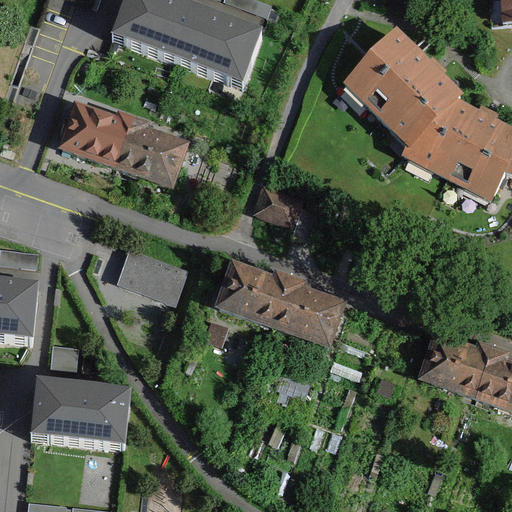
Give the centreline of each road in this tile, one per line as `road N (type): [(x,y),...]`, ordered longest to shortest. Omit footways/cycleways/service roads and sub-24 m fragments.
road 1 (residential): [(33,194),(48,233),(100,296),(150,396),(221,487),(253,511)]
road 2 (residential): [(511,345),(234,249)]
road 3 (residential): [(234,249),(340,0)]
road 4 (residential): [(20,193),(77,39),(113,0)]
road 5 (residential): [(234,249),(33,194)]
